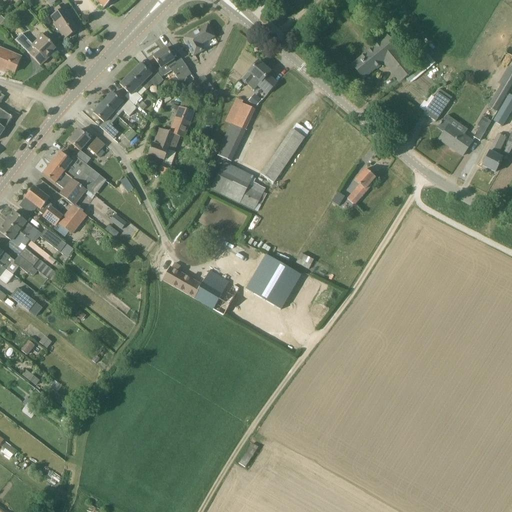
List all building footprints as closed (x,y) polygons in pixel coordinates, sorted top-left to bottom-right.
[(70,15),(64,5),(57,9),(59,12),(53,16),(57,23),(55,24),(56,27),(64,39),(78,30),(68,16),(70,15)] [(276,12),(283,18),(286,14),(280,8),(276,12)] [(184,38),(194,56),(204,51),(201,45),(215,37),(208,25),(184,38)] [(43,36),(32,46),(34,49),(29,54),(40,66),(55,52),(54,50),(55,49),(50,43),(51,40),(48,37),(45,38),(43,36)] [(398,50),(387,37),(352,66),(363,79),(383,62),(392,73),(401,82),(414,71),(397,50),(398,50)] [(435,64),(416,40),(408,47),(427,70),(435,64)] [(0,48),(0,71),(2,72),(4,68),(15,73),(21,57),(0,48)] [(190,73),(181,59),(175,63),(174,61),(166,48),(153,56),(160,68),(156,71),(161,78),(172,71),(175,77),(178,75),(180,80),(190,73)] [(254,90),(257,87),(267,95),(277,84),(267,76),(271,72),(258,61),(249,72),(242,80),(254,90)] [(131,75),(141,85),(146,90),(153,83),(157,86),(163,80),(161,78),(156,71),(154,68),(149,72),(141,64),(131,75)] [(511,84),(511,67),(489,107),(496,112),(511,84)] [(136,91),(141,85),(131,75),(120,85),(129,93),(125,97),(134,105),(142,97),(136,91)] [(204,77),(197,82),(203,92),(211,95),(213,90),(204,77)] [(103,103),(117,116),(123,110),(129,116),(136,108),(128,100),(124,104),(122,103),(123,102),(112,93),(103,103)] [(450,102),(437,93),(423,114),(436,122),(450,102)] [(256,107),(262,101),(255,94),(249,101),(256,107)] [(511,96),(509,95),(493,122),(502,127),(511,110),(511,96)] [(231,128),(244,134),(255,109),(237,101),(227,122),(231,124),(229,127),(231,128)] [(139,105),(138,106),(142,111),(143,111),(147,106),(142,102),(139,105)] [(110,125),(117,116),(103,103),(94,114),(104,123),(100,127),(113,138),(119,132),(110,125)] [(154,144),(152,144),(148,155),(164,160),(160,172),(173,177),(176,168),(171,167),(176,153),(173,152),(179,136),(184,138),(194,112),(180,107),(170,132),(160,129),(154,144)] [(0,108),(0,125),(5,129),(13,117),(11,116),(12,116),(11,115),(10,116),(0,108)] [(477,126),(479,128),(473,138),(479,141),(491,122),(482,117),(477,126)] [(451,124),(444,119),(441,123),(440,122),(439,125),(440,125),(437,129),(444,133),(440,138),(452,146),(451,148),(463,156),(473,142),(449,126),(451,124)] [(292,130),(261,176),(273,184),(308,132),(297,124),(292,131),(292,130)] [(218,157),(230,163),(244,134),(231,128),(218,157)] [(90,140),(79,130),(69,142),(80,152),(85,146),(96,155),(105,145),(96,138),(92,142),(90,140)] [(129,144),(137,136),(132,131),(124,139),(129,144)] [(505,137),(498,134),(482,166),(495,172),(502,158),(497,155),(505,137)] [(52,164),(64,173),(72,179),(81,187),(85,182),(89,177),(95,182),(100,176),(76,157),(72,162),(60,153),(52,164)] [(223,163),(211,190),(240,203),(255,210),(265,190),(258,186),(259,186),(250,182),(252,178),(223,163)] [(73,205),(74,206),(75,207),(87,191),(82,187),(81,187),(72,179),(64,173),(52,164),(43,174),(55,184),(56,183),(64,190),(66,188),(68,190),(63,197),(60,195),(73,205)] [(176,170),(174,176),(180,178),(182,173),(176,170)] [(348,200),(346,202),(352,207),(354,205),(355,206),(372,186),(370,184),(375,179),(365,170),(355,182),(361,187),(358,191),(357,190),(348,200)] [(25,198),(41,209),(39,212),(44,216),(43,217),(56,227),(63,217),(51,207),(52,206),(47,202),(49,199),(34,187),(25,198)] [(345,198),(338,193),(332,203),(339,207),(345,198)] [(72,235),(86,216),(75,207),(74,206),(59,225),(72,235)] [(200,211),(194,221),(200,225),(207,214),(200,211)] [(14,212),(7,222),(26,237),(33,228),(26,222),(27,222),(14,212)] [(127,224),(115,214),(110,221),(122,230),(127,224)] [(26,237),(7,222),(0,230),(0,231),(11,241),(11,242),(18,247),(20,244),(24,247),(30,240),(26,237)] [(67,244),(46,229),(40,237),(60,253),(67,244)] [(56,261),(34,244),(30,240),(27,244),(26,245),(52,265),(56,261)] [(0,264),(3,267),(6,269),(10,264),(7,261),(10,257),(0,249),(0,264)] [(38,259),(25,249),(19,256),(33,267),(38,259)] [(300,254),(296,263),(309,270),(314,261),(300,254)] [(33,267),(19,256),(13,263),(27,274),(33,268),(33,267)] [(33,267),(33,268),(38,272),(55,285),(61,277),(38,259),(33,267)] [(202,286),(172,268),(170,267),(162,281),(222,316),(239,289),(228,283),(229,282),(219,276),(211,271),(202,286)] [(35,317),(42,308),(17,289),(10,297),(35,317)] [(79,311),(75,316),(81,321),(85,316),(79,311)] [(39,343),(47,349),(52,342),(45,337),(39,343)] [(21,351),(27,356),(35,346),(29,342),(21,351)] [(32,383),(36,378),(31,374),(27,379),(32,383)] [(30,401),(26,405),(35,412),(38,407),(30,401)] [(75,409),(67,402),(61,408),(70,415),(75,409)] [(35,412),(26,405),(22,411),(31,419),(35,412)]
